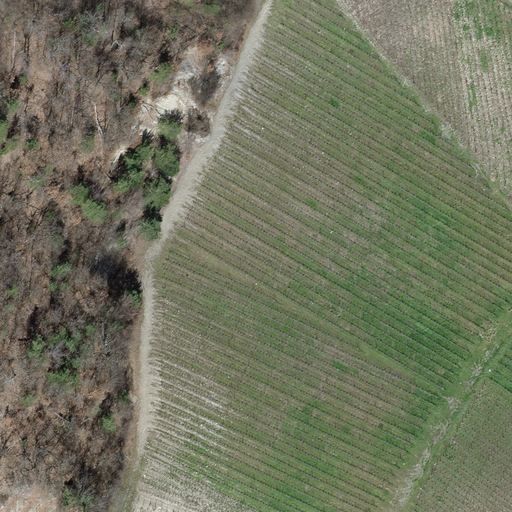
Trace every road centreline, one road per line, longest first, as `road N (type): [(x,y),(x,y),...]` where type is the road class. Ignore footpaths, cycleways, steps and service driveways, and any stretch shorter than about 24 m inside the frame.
road 1 (track): [(279,0),(133,275),(133,426),(108,511)]
road 2 (track): [(383,511),(468,365),(511,319)]
